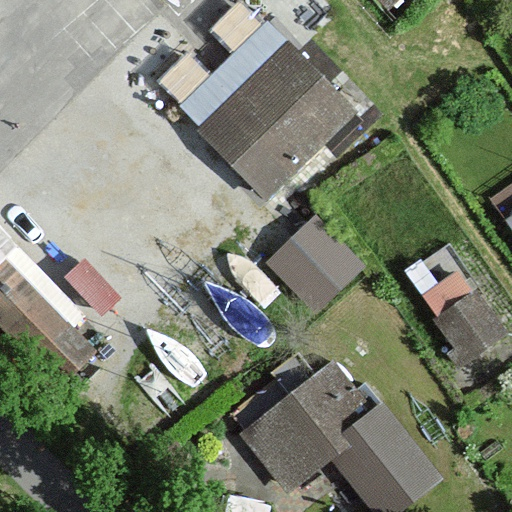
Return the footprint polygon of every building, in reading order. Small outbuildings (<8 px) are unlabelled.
[(360,0),(377,16),(393,0),(360,0)] [(354,122),(258,27),(165,120),(261,215),(354,122)] [(511,184),(474,211),(511,265),(511,184)] [(318,202),(270,251),(322,303),(370,254),(318,202)] [(78,326),(0,247),(0,343),(52,396),(86,362),(63,340),(78,326)] [(458,279),(409,314),(452,374),(501,340),(458,279)] [(276,506),(372,429),(325,370),(228,446),(276,506)]
